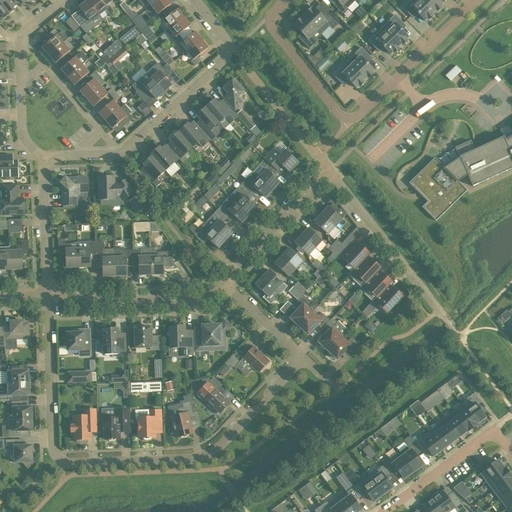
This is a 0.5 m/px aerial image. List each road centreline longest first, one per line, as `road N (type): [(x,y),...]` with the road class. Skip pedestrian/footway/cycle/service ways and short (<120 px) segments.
road 1 (residential): [(302,361),(209,453),(61,460),(52,452),(47,293)]
road 2 (residential): [(286,0),(268,18),(334,112),(361,114),(396,80)]
road 3 (residential): [(118,154),(225,60),(228,44),(195,0)]
road 4 (residential): [(439,311),(326,166)]
road 5 (residential): [(47,293),(193,299),(222,282)]
road 6 (residential): [(222,282),(326,166)]
road 7 (residential): [(118,154),(29,47),(17,47)]
road 8 (residential): [(47,293),(44,158)]
road 9 (residential): [(17,47),(22,138),(44,158)]
